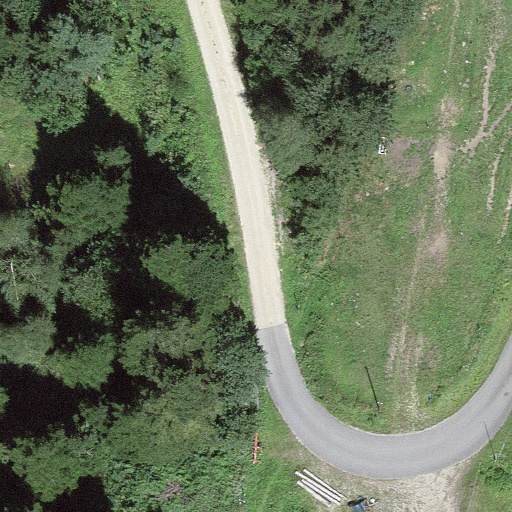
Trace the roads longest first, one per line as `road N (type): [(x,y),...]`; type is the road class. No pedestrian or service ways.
road 1 (track): [(511,375),(488,411),(435,448),(378,454),(312,424),(296,404),(274,335),(202,0)]
road 2 (track): [(454,0),(378,454)]
